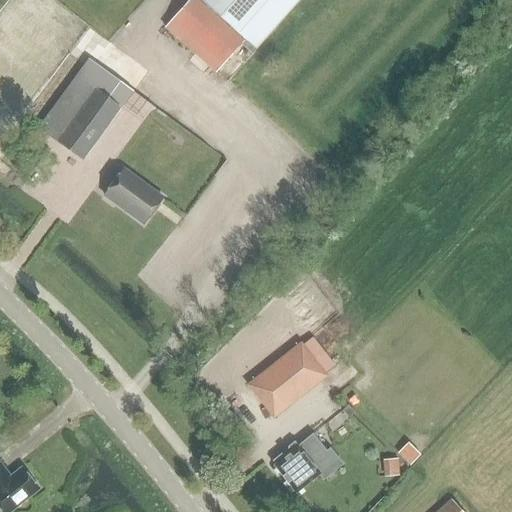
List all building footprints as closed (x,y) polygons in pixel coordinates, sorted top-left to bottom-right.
[(187,0),(163,28),(214,73),(240,44),(252,54),(299,0),(187,0)] [(38,129),(31,138),(40,144),(46,135),(55,141),(81,160),(120,106),(131,90),(88,59),(43,121),(38,129)] [(153,95),(159,89),(141,74),(136,81),(153,95)] [(170,142),(175,146),(181,146),(184,141),(183,136),(177,132),(171,133),(168,137),(170,142)] [(142,223),(161,197),(122,169),(103,195),(142,223)] [(249,386),(273,415),(323,375),(300,345),(249,386)] [(295,493),(318,475),(323,481),(343,465),(329,448),(326,451),(313,434),(298,446),(297,446),(290,452),(287,448),(272,461),(274,465),(273,466),(295,493)] [(401,466),(399,449),(384,450),(386,468),(401,466)] [(9,511),(38,489),(20,467),(9,476),(0,464),(0,510),(1,511),(9,511)] [(436,511),(461,511),(451,500),(436,511)]
